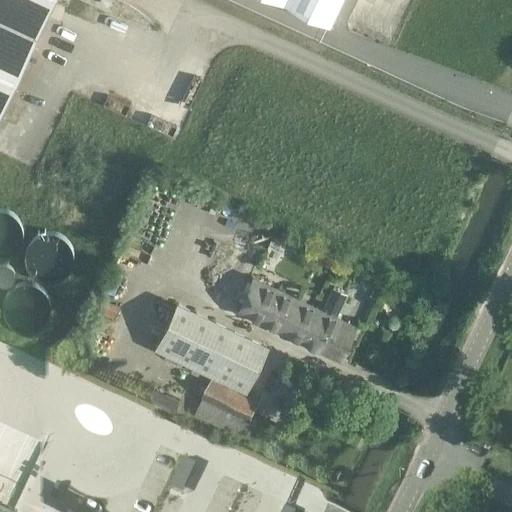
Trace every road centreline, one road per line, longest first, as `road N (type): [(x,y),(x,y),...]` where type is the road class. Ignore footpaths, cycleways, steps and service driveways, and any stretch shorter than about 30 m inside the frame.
road 1 (unknown): [(191,307),(446,422)]
road 2 (tertiary): [(405,511),(511,281)]
